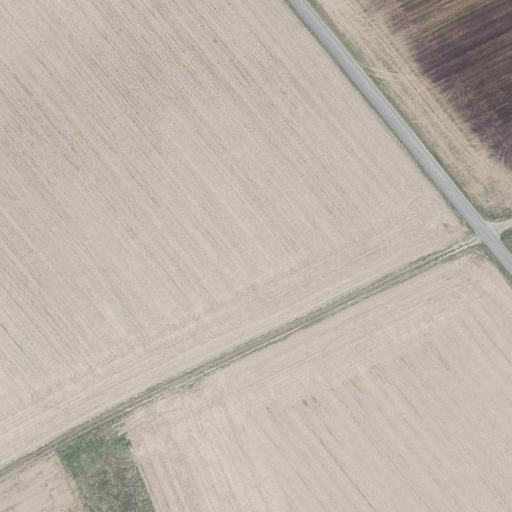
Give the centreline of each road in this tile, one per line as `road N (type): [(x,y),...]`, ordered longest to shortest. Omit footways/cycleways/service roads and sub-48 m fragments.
road 1 (track): [(0,478),(511,225)]
road 2 (tertiary): [(298,0),(511,266)]
